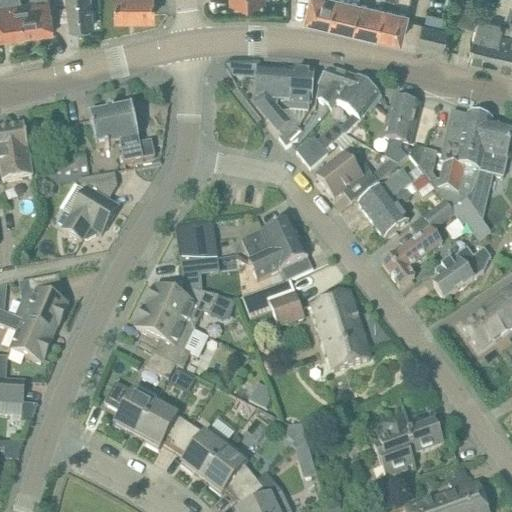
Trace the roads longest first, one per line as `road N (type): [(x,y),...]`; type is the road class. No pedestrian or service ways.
road 1 (residential): [(511,480),(290,180),(273,169),(185,155)]
road 2 (tertiary): [(511,93),(314,43),(188,44)]
road 3 (unclassified): [(45,430),(185,155)]
road 4 (tertiary): [(0,90),(188,44)]
road 5 (residential): [(179,511),(45,430)]
